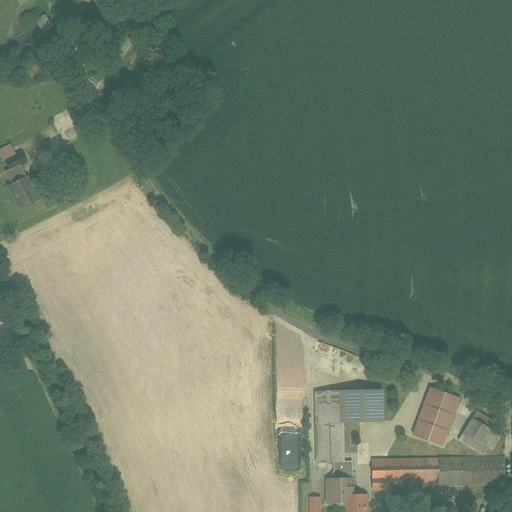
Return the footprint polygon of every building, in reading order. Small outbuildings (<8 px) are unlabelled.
[(90,135),(67,145),(84,185),(108,175),(90,135)] [(0,149),(0,150),(3,158),(17,152),(13,143),(0,149)] [(9,165),(29,158),(26,150),(6,157),(9,165)] [(19,165),(2,172),(21,213),(42,203),(30,176),(25,178),(19,165)] [(460,397),(428,385),(410,435),(442,446),(460,397)] [(381,387),(312,390),(315,462),(332,461),(344,461),(343,422),(382,420),(381,387)] [(502,434),(469,415),(455,440),(481,455),(485,448),(491,451),(502,434)] [(436,486),(436,457),(370,458),(370,489),(386,489),(386,486),(436,486)] [(503,485),(503,457),(436,457),(436,486),(503,485)] [(332,461),(333,478),(351,477),(351,460),(344,461),(332,461)] [(333,478),(323,478),(324,503),(343,502),(343,511),(367,511),(367,492),(354,493),(353,477),(351,477),(333,478)] [(319,511),(319,496),(307,496),(307,511),(319,511)]
